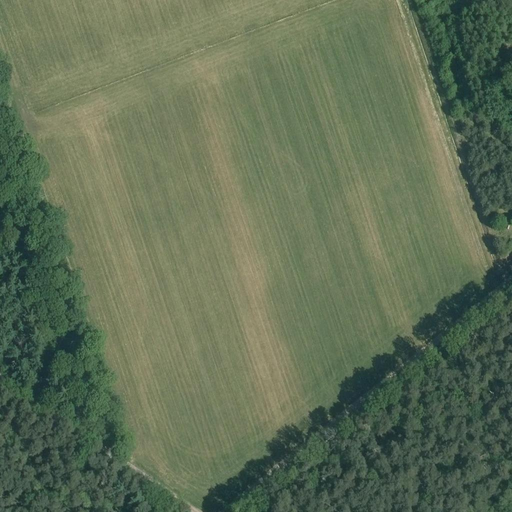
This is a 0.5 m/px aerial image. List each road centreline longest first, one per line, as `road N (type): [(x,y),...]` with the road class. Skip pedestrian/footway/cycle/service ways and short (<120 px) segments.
road 1 (track): [(225,511),(511,271)]
road 2 (track): [(0,375),(195,511)]
